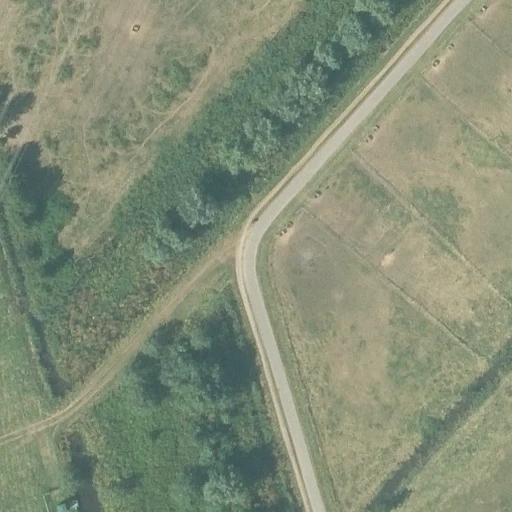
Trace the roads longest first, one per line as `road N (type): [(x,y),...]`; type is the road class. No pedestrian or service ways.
road 1 (unknown): [(445,0),(255,210),(239,239),(238,276),(307,511)]
road 2 (track): [(53,489),(41,443),(45,425),(220,254),(248,250)]
